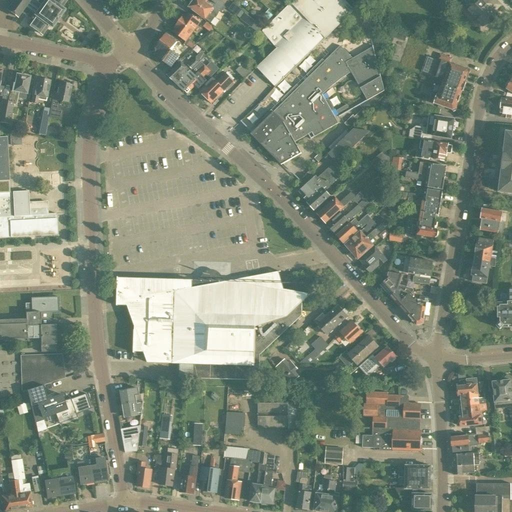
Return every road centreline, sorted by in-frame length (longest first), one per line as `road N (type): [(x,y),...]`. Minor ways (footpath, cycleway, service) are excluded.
road 1 (residential): [(126,501),(97,322),(87,161),(111,64)]
road 2 (residential): [(438,357),(414,347),(134,52)]
road 3 (residential): [(438,357),(477,114),(489,77),(511,45)]
road 4 (residential): [(438,357),(443,480)]
